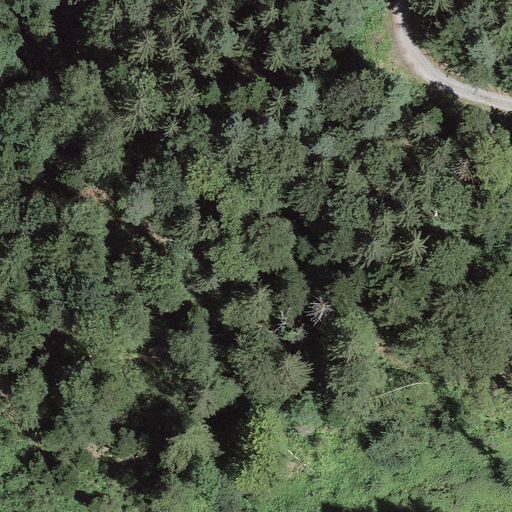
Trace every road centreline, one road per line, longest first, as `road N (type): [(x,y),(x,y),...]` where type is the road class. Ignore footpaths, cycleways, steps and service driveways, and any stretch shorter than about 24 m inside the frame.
road 1 (track): [(57,0),(84,85),(134,138),(176,164),(271,179),(432,156)]
road 2 (track): [(511,104),(425,77),(406,53),(401,0)]
